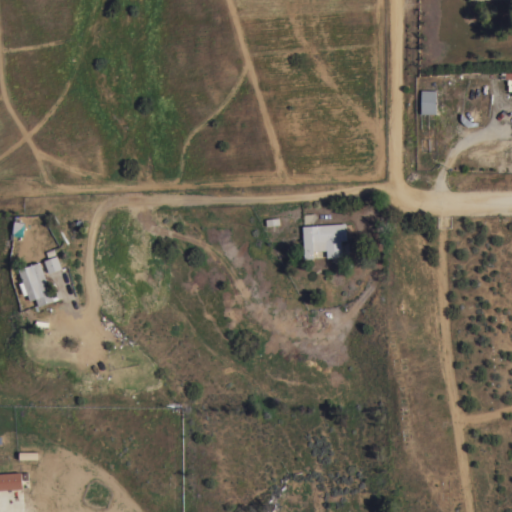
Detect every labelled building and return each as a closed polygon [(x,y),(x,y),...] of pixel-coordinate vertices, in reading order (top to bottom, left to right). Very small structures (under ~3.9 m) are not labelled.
[(421,113),(421,89),(436,89),(436,113),(421,113)] [(279,223),(266,225),(266,218),(278,217),(279,223)] [(23,234),(13,233),(14,220),(24,222),(23,234)] [(347,239),(341,239),(342,256),(337,256),(337,260),(332,261),(332,256),(327,256),(326,249),(314,250),(314,257),(304,258),(302,225),(346,222),(347,239)] [(62,268),(49,272),(44,259),(57,255),(62,268)] [(51,291),(56,289),(59,298),(39,305),(36,298),(30,300),(28,293),(24,295),(19,282),(23,281),(19,269),(40,261),(51,291)] [(38,451),(38,460),(19,460),(19,452),(38,451)] [(0,489),(0,473),(21,472),(22,489),(0,489)]
